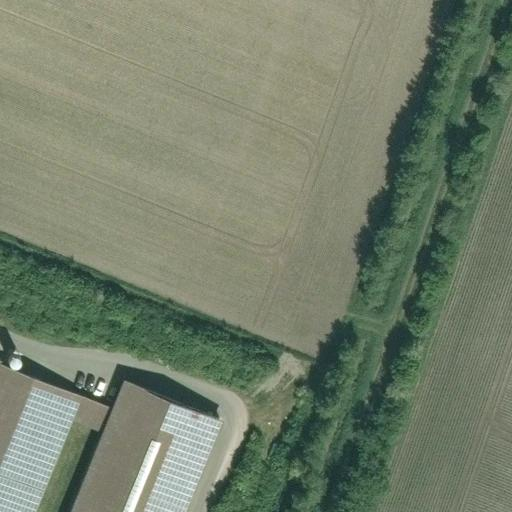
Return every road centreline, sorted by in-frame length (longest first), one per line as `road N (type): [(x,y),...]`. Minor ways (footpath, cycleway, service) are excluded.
road 1 (track): [(511,23),(344,511)]
road 2 (unknown): [(209,511),(233,437),(202,372),(0,327)]
